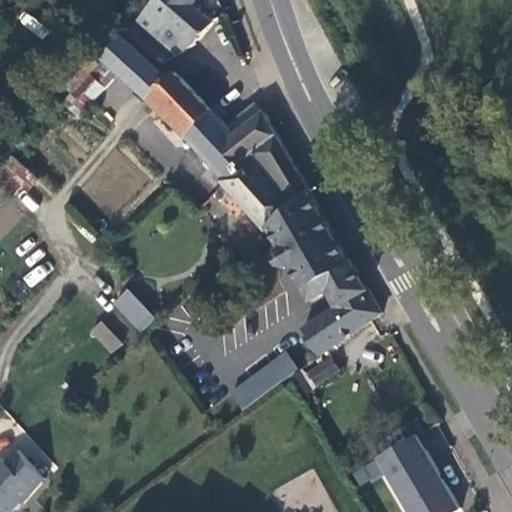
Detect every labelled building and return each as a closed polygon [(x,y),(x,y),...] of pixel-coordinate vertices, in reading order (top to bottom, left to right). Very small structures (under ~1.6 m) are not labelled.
[(159,0),(151,10),(137,27),(175,57),(179,61),(195,49),(204,41),(215,29),(191,8),(198,0),(159,0)] [(198,0),(191,8),(215,29),(230,22),(215,0),(198,0)] [(138,95),(159,73),(175,57),(137,27),(114,52),(104,63),(138,95)] [(74,83),(77,92),(98,70),(76,50),(59,68),(61,70),(47,85),(60,98),(74,83)] [(149,104),(170,82),(164,77),(159,73),(138,95),(142,99),(149,104)] [(177,76),(170,82),(149,104),(182,137),(177,142),(183,148),(180,151),(193,165),(202,159),(223,182),(220,186),(223,189),(250,163),(296,211),(312,197),(267,118),(239,141),(229,130),(221,122),(227,118),(219,109),(213,114),(177,76)] [(60,98),(66,104),(77,92),(74,83),(60,98)] [(261,102),(229,130),(239,141),(267,118),(261,102)] [(0,166),(0,179),(20,197),(37,178),(11,154),(0,166)] [(271,236),(296,211),(250,163),(223,189),(265,236),(268,238),(271,236)] [(335,305),(338,310),(340,313),(371,296),(365,285),(354,264),(351,265),(312,197),(296,211),(271,236),(282,255),(278,258),(276,266),(282,274),(290,274),(293,272),(313,304),(330,296),(335,305)] [(322,362),(382,321),(384,319),(371,296),(340,313),(338,310),(304,334),(322,362)] [(143,340),(158,326),(130,297),(116,311),(143,340)] [(112,355),(123,342),(100,321),(88,333),(112,355)] [(233,397),(245,414),(302,373),(290,356),(233,397)] [(308,377),(316,390),(339,375),(332,362),(308,377)] [(41,476),(54,465),(26,432),(13,443),(41,476)] [(459,511),(419,441),(381,464),(408,511),(459,511)] [(0,511),(14,511),(19,507),(22,507),(45,482),(18,453),(6,466),(3,463),(0,466),(0,511)]
